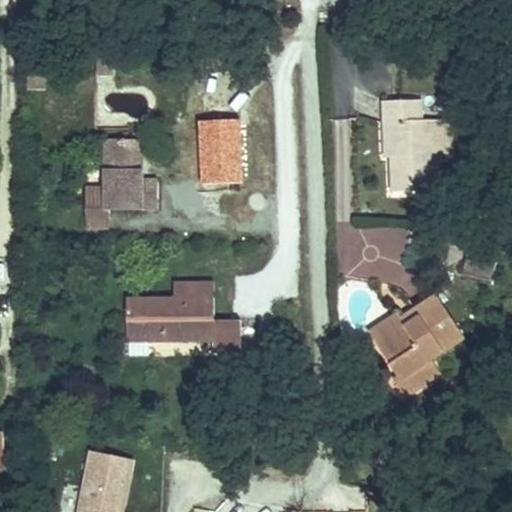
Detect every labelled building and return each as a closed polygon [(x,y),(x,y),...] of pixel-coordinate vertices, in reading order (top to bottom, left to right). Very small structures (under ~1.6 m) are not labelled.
[(107,15),(89,17),(91,31),(108,29),(107,15)] [(37,61),(20,60),(19,88),(37,88),(37,72),(37,61)] [(418,98),(376,98),(378,121),(385,121),(387,157),(387,193),(434,193),(431,117),(419,118),(418,98)] [(451,117),(431,117),(434,193),(454,192),(451,117)] [(385,121),(378,121),(378,157),(387,157),(385,121)] [(126,135),(98,136),(98,190),(87,191),(88,226),(114,226),(113,210),(156,208),(156,178),(141,178),(137,178),(137,169),(127,170),(126,135)] [(142,135),(126,135),(127,170),(137,169),(137,178),(141,178),(142,135)] [(348,227),(348,279),(407,279),(407,227),(348,227)] [(500,261),(470,261),(470,283),(500,283),(500,261)] [(170,309),(122,311),(122,347),(124,347),(125,363),(144,362),(143,346),(210,345),(211,356),(243,355),(243,314),(214,314),(213,289),(169,290),(170,309)] [(423,322),(383,339),(397,376),(391,378),(398,395),(437,381),(432,367),(470,352),(452,304),(421,316),(423,322)] [(92,452),(79,511),(123,511),(134,461),(92,452)]
